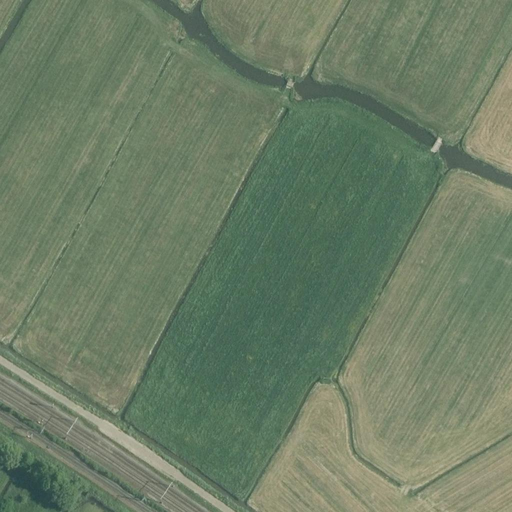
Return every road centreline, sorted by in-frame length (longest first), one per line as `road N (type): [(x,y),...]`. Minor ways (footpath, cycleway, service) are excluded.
road 1 (track): [(426,154),(451,196),(404,493),(425,511)]
road 2 (track): [(280,101),(236,89),(112,0)]
road 3 (track): [(431,151),(421,156),(360,125),(280,101),(291,77)]
road 4 (track): [(511,3),(443,135)]
